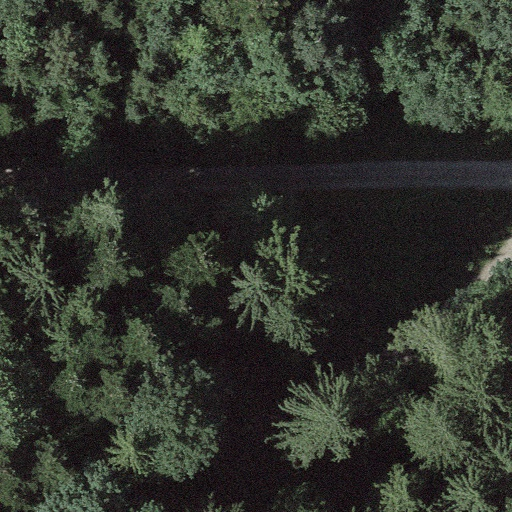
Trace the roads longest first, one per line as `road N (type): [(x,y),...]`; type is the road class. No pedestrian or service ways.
road 1 (track): [(0,186),(511,178)]
road 2 (track): [(511,256),(480,294),(381,373),(85,511)]
